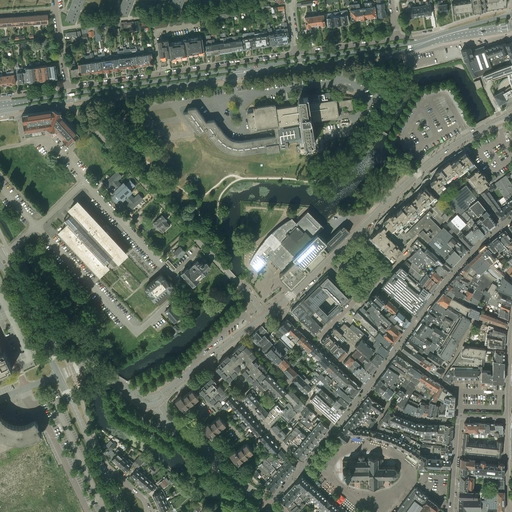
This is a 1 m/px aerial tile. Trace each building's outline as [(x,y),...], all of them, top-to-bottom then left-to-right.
[(83,1),(80,0),(72,0),(71,5),(80,8),(83,1)] [(183,0),(181,0),(172,0),(170,4),(180,8),(183,0)] [(354,0),(355,1),(358,20),(360,19),(360,20),(361,21),(364,21),(362,8),(359,8),(359,3),(357,4),(357,1),(356,0),(354,0)] [(370,2),(369,2),(368,0),(366,0),(367,0),(370,18),(376,17),(374,3),(371,3),(370,2)] [(382,0),(376,0),(377,4),(379,17),(380,17),(381,18),(382,18),(383,18),(383,17),(384,16),(385,16),(383,3),(382,0)] [(472,10),(472,11),(504,6),(506,6),(505,0),(470,0),(472,10)] [(349,5),(351,21),(358,20),(355,1),(354,2),(354,4),(349,5)] [(426,5),(422,6),(424,16),(431,15),(429,4),(429,1),(426,1),(426,5)] [(439,1),(440,1),(436,1),(437,8),(439,8),(440,14),(444,13),(444,14),(447,13),(446,4),(440,5),(439,1)] [(130,8),(121,4),(118,12),(127,16),(130,8)] [(415,7),(412,8),(411,4),(408,4),(410,19),(413,19),(413,17),(417,17),(415,7)] [(80,8),(71,5),(68,12),(78,16),(80,8)] [(424,16),(422,6),(415,7),(417,17),(424,16)] [(344,14),(340,15),(341,24),(348,23),(347,14),(347,10),(343,11),(344,14)] [(78,16),(68,12),(65,19),(75,23),(78,16)] [(340,15),(339,15),(339,12),(333,13),(335,25),(341,24),(340,15)] [(326,14),(327,17),(326,17),(328,26),(335,25),(333,13),(326,14)] [(41,24),(40,15),(31,16),(32,24),(41,24)] [(40,15),(41,24),(48,23),(47,15),(40,15)] [(24,25),(23,16),(15,17),(15,26),(24,25)] [(31,16),(23,16),(24,25),(32,24),(31,16)] [(15,17),(6,18),(7,26),(15,26),(15,17)] [(186,17),(163,21),(164,27),(166,27),(166,23),(184,20),(184,24),(187,23),(186,17)] [(287,44),(289,44),(286,22),(283,23),(284,28),(280,29),(282,43),(283,44),(283,45),(284,45),(287,45),(287,44)] [(269,29),(269,25),(267,25),(270,45),(272,45),(272,47),(276,47),(276,45),(274,30),(269,31),(269,29)] [(283,44),(282,43),(280,27),(279,27),(279,29),(274,30),(276,45),(283,44)] [(231,51),(229,37),(226,37),(225,30),(222,31),(222,32),(222,33),(225,52),(231,51)] [(71,36),(75,39),(76,45),(83,44),(82,37),(76,38),(75,32),(67,33),(67,37),(71,36)] [(237,50),(235,36),(234,32),(233,32),(233,36),(229,37),(231,51),(237,50)] [(256,47),(254,34),(253,32),(248,33),(250,48),(256,47)] [(258,33),(254,34),(256,47),(262,46),(260,32),(258,33)] [(263,32),(260,32),(262,46),(269,45),(267,32),(263,32)] [(250,48),(248,33),(242,34),(244,49),(250,48)] [(213,53),(211,39),(210,35),(204,36),(205,38),(210,38),(210,39),(208,40),(208,41),(205,41),(207,54),(213,53)] [(238,35),(235,36),(237,50),(243,49),(241,35),(238,35)] [(172,61),(175,61),(186,59),(186,57),(188,57),(187,56),(189,55),(189,57),(203,55),(203,53),(205,53),(202,36),(184,39),(185,40),(168,43),(168,39),(157,41),(160,59),(166,58),(166,57),(170,56),(170,60),(172,59),(172,61)] [(214,39),(211,39),(213,53),(219,52),(218,43),(215,44),(214,39)] [(505,43),(503,43),(498,45),(485,49),(483,46),(473,50),(471,51),(470,48),(467,49),(461,51),(464,61),(473,78),(482,75),(511,62),(511,42),(505,44),(505,43)] [(141,51),(137,52),(139,65),(140,66),(142,66),(143,66),(144,66),(144,65),(146,64),(144,51),(144,50),(143,45),(142,45),(142,48),(140,48),(141,51)] [(139,65),(137,52),(137,46),(135,46),(136,48),(130,49),(131,53),(133,67),(138,66),(137,66),(139,65)] [(133,67),(131,53),(130,49),(126,50),(125,47),(123,47),(124,52),(124,54),(126,68),(127,68),(127,67),(128,67),(128,68),(133,67)] [(148,50),(144,51),(146,64),(147,64),(147,65),(149,65),(150,64),(153,63),(153,60),(152,53),(154,53),(153,49),(148,50)] [(94,72),(92,58),(92,57),(91,53),(91,52),(90,52),(90,54),(85,55),(86,60),(88,73),(89,74),(91,74),(91,73),(92,73),(92,72),(94,72)] [(121,52),(121,54),(118,54),(118,55),(120,69),(120,68),(122,68),(123,69),(126,69),(126,68),(124,54),(124,52),(121,52)] [(113,69),(111,55),(108,56),(108,57),(105,57),(107,70),(107,71),(111,70),(113,69)] [(114,55),(111,55),(113,69),(115,69),(115,70),(120,69),(118,55),(115,56),(114,55)] [(102,58),(99,58),(101,72),(105,71),(105,70),(107,70),(105,57),(105,56),(101,57),(102,58)] [(101,72),(99,58),(96,58),(95,57),(92,58),(94,72),(96,72),(101,72)] [(88,73),(86,60),(82,60),(82,62),(78,62),(79,67),(76,68),(75,64),(72,65),(71,69),(70,69),(72,76),(84,75),(84,74),(88,73)] [(17,62),(15,62),(18,83),(24,83),(22,69),(22,67),(18,68),(17,67),(18,66),(17,62)] [(511,62),(482,75),(484,80),(506,73),(508,78),(505,79),(502,80),(500,83),(499,85),(498,88),(498,92),(493,95),(498,104),(504,101),(505,102),(507,102),(508,102),(509,102),(511,101),(511,62)] [(52,65),(47,66),(49,79),(54,79),(54,81),(57,81),(57,78),(56,74),(58,74),(57,63),(51,64),(52,65)] [(15,84),(14,74),(13,68),(10,69),(11,71),(6,72),(7,75),(8,85),(9,85),(9,86),(11,85),(12,85),(12,84),(15,84)] [(31,82),(29,68),(22,69),(24,83),(31,82)] [(474,81),(474,84),(476,90),(482,88),(479,80),(474,81)] [(189,111),(183,112),(199,134),(204,130),(203,129),(204,129),(212,140),(214,142),(215,143),(217,145),(218,146),(220,148),(222,149),(224,150),(225,151),(227,152),(228,152),(230,153),(232,153),(234,154),(235,154),(237,154),(240,154),(242,154),(244,154),(245,154),(248,153),(288,147),(287,142),(315,138),(312,121),(339,117),(337,108),(347,106),(347,110),(353,109),(351,99),(336,101),(336,99),(329,100),(328,98),(330,98),(329,92),(310,95),(311,101),(305,102),(306,103),(246,112),(249,130),(273,126),(275,136),(243,140),(241,141),(239,141),(237,141),(236,140),(235,140),(233,140),(231,139),(230,138),(229,138),(228,137),(226,136),(225,134),(224,133),(223,133),(223,132),(222,131),(218,126),(215,122),(214,120),(214,119),(213,119),(206,120),(196,107),(189,108),(188,108),(188,109),(188,110),(189,111)] [(78,139),(76,137),(78,135),(60,115),(61,112),(53,110),(22,115),(24,132),(34,131),(34,133),(40,133),(39,130),(47,129),(47,128),(47,129),(54,131),(67,145),(72,141),(73,143),(78,139)] [(338,124),(323,126),(324,141),(338,139),(338,134),(343,134),(342,127),(338,128),(338,124)] [(70,151),(78,158),(86,149),(81,144),(79,146),(76,144),(70,151)] [(464,152),(457,157),(461,162),(459,163),(461,164),(461,165),(461,166),(460,167),(458,169),(459,170),(457,171),(461,176),(465,176),(467,178),(468,177),(463,172),(465,171),(463,168),(466,166),(465,164),(467,163),(464,160),(464,155),(467,155),(464,152)] [(481,172),(467,155),(464,155),(464,160),(467,163),(465,164),(466,166),(463,168),(465,171),(463,172),(468,177),(479,192),(489,183),(484,176),(481,172)] [(433,178),(432,179),(429,181),(439,193),(461,176),(457,171),(459,170),(458,169),(460,167),(461,166),(461,165),(461,164),(459,163),(461,162),(457,157),(454,160),(450,163),(449,161),(434,173),(436,174),(434,176),(434,177),(433,178)] [(117,171),(103,184),(108,189),(114,195),(112,198),(116,202),(121,198),(122,200),(124,198),(129,203),(125,207),(129,212),(142,199),(138,194),(134,198),(130,194),(132,192),(130,190),(134,185),(130,181),(125,185),(123,183),(121,185),(117,180),(121,176),(117,171)] [(506,175),(500,180),(501,182),(509,194),(511,197),(511,198),(511,185),(507,178),(506,175)] [(501,182),(500,180),(495,183),(503,197),(511,209),(511,198),(511,197),(509,194),(501,182)] [(468,206),(477,199),(466,184),(456,192),(468,206)] [(428,242),(441,229),(440,227),(438,226),(448,216),(445,214),(447,211),(443,207),(444,206),(437,200),(436,200),(434,198),(435,197),(425,186),(415,196),(416,198),(410,204),(408,202),(407,203),(406,203),(404,204),(402,202),(380,223),(381,223),(378,226),(377,225),(373,228),(376,231),(369,238),(372,241),(371,241),(372,242),(375,244),(375,245),(376,245),(378,248),(379,248),(381,251),(381,252),(382,251),(384,254),(385,255),(385,254),(388,257),(387,258),(391,261),(392,262),(403,251),(400,249),(416,233),(419,236),(420,235),(421,237),(422,236),(428,242)] [(490,192),(487,189),(487,188),(481,193),(490,206),(501,220),(507,216),(501,208),(497,201),(494,198),(490,192)] [(468,206),(456,192),(451,196),(460,206),(464,210),(466,213),(469,216),(484,233),(485,232),(483,229),(485,227),(487,231),(488,230),(479,218),(477,216),(475,213),(468,206)] [(460,206),(451,196),(446,200),(457,213),(456,214),(461,219),(466,223),(474,232),(473,232),(479,238),(480,237),(478,236),(479,235),(477,234),(479,232),(480,233),(481,232),(483,234),(484,233),(469,216),(466,213),(464,210),(460,206)] [(511,209),(503,197),(497,201),(501,208),(507,216),(511,211),(511,209)] [(477,199),(468,206),(475,213),(477,216),(481,213),(483,215),(492,227),(496,224),(488,213),(481,203),(477,199)] [(70,210),(72,213),(81,222),(73,230),(68,224),(61,231),(61,230),(60,232),(100,274),(101,273),(107,266),(103,261),(110,254),(118,262),(125,255),(126,254),(78,202),(76,203),(77,203),(70,210)] [(249,262),(249,263),(257,271),(270,258),(273,262),(273,263),(274,262),(278,267),(278,268),(279,267),(282,271),(296,258),(303,265),(319,249),(319,248),(322,245),(325,242),(322,238),(317,233),(323,227),(307,211),(300,218),(296,222),(295,223),(294,221),(291,218),(285,222),(279,226),(274,230),(269,235),(264,240),(264,241),(263,241),(258,248),(254,254),(250,261),(249,262)] [(488,230),(492,227),(483,215),(481,213),(477,216),(479,218),(488,230)] [(456,214),(450,220),(473,244),(474,243),(473,242),(477,239),(478,239),(479,238),(473,232),(474,232),(466,223),(461,219),(456,214)] [(157,226),(158,228),(159,229),(160,228),(163,231),(170,226),(164,220),(165,219),(162,215),(153,223),(157,227),(157,226)] [(473,244),(450,220),(446,223),(469,247),(473,244)] [(282,272),(279,274),(281,276),(280,277),(285,282),(285,283),(290,288),(291,288),(296,283),(301,278),(307,272),(306,272),(306,271),(308,269),(309,269),(309,270),(315,265),(320,260),(325,255),(326,254),(325,254),(325,253),(327,251),(328,251),(328,252),(329,252),(334,247),(344,237),(349,232),(350,231),(349,231),(346,227),(345,227),(343,225),(325,242),(322,245),(319,248),(319,249),(303,265),(296,258),(282,271),(282,272)] [(441,229),(428,242),(432,246),(453,265),(461,256),(446,242),(452,236),(443,227),(441,229)] [(505,230),(500,234),(508,243),(507,243),(508,244),(511,241),(505,230)] [(500,234),(497,236),(507,248),(507,249),(510,247),(508,244),(507,243),(508,243),(500,234)] [(453,236),(452,236),(446,242),(461,256),(461,255),(460,255),(462,253),(463,254),(467,250),(453,236)] [(491,241),(490,241),(499,252),(499,251),(502,254),(507,249),(507,248),(497,236),(492,240),(492,241),(491,242),(491,241)] [(417,239),(414,243),(440,266),(447,272),(450,268),(432,252),(429,250),(417,239)] [(486,245),(485,246),(494,256),(499,252),(490,241),(490,242),(491,245),(490,245),(487,245),(486,245)] [(440,266),(414,243),(410,247),(415,251),(430,265),(429,266),(443,277),(447,272),(440,266)] [(180,246),(173,252),(179,258),(185,251),(180,246)] [(432,246),(429,250),(432,252),(450,268),(453,265),(432,246)] [(485,246),(479,251),(501,274),(504,276),(505,275),(503,273),(505,270),(507,269),(497,258),(494,256),(485,246)] [(415,251),(409,258),(431,277),(437,283),(442,278),(443,277),(429,266),(430,265),(415,251)] [(501,274),(479,251),(468,262),(491,281),(496,285),(495,288),(499,289),(499,290),(511,295),(511,292),(511,282),(504,276),(501,274)] [(431,277),(409,258),(404,262),(422,278),(430,284),(434,287),(437,283),(431,277)] [(205,263),(204,262),(203,264),(202,262),(200,263),(197,260),(193,264),(193,265),(188,269),(187,268),(181,273),(192,285),(198,280),(197,278),(202,274),(207,270),(206,270),(210,266),(206,262),(205,263)] [(404,262),(400,266),(409,274),(417,281),(431,292),(434,287),(430,284),(422,278),(404,262)] [(491,281),(468,262),(463,268),(471,273),(473,275),(472,276),(475,278),(475,279),(478,281),(489,287),(486,290),(491,293),(493,288),(494,289),(495,288),(496,285),(491,281)] [(409,274),(400,266),(395,272),(399,276),(400,275),(408,282),(407,283),(412,288),(418,293),(418,292),(426,298),(431,292),(417,281),(409,274)] [(463,268),(459,272),(478,285),(486,290),(489,287),(478,281),(475,279),(475,278),(472,276),(473,275),(471,273),(463,268)] [(399,276),(395,272),(394,271),(381,286),(412,313),(414,315),(418,310),(419,309),(418,308),(422,304),(423,304),(422,304),(426,299),(426,298),(418,292),(418,293),(412,288),(407,283),(408,282),(400,275),(399,276)] [(456,276),(455,277),(461,281),(462,281),(467,284),(469,285),(471,287),(473,287),(477,290),(490,297),(494,289),(493,288),(491,293),(486,290),(478,285),(459,272),(457,274),(458,275),(457,276),(456,275),(456,276)] [(148,293),(149,294),(154,300),(155,300),(159,305),(160,305),(172,295),(169,292),(174,288),(172,286),(173,285),(170,282),(168,283),(161,274),(145,288),(148,292),(148,293)] [(318,283),(330,295),(342,307),(351,298),(333,280),(334,280),(327,274),(326,275),(325,275),(325,276),(324,277),(323,277),(323,278),(318,283)] [(461,281),(455,277),(452,281),(459,285),(460,285),(467,290),(471,292),(473,287),(471,287),(469,285),(467,284),(462,281),(461,281)] [(459,285),(452,281),(449,284),(455,288),(465,294),(467,290),(460,285),(459,285)] [(330,295),(318,283),(316,285),(315,285),(301,299),(299,301),(290,310),(314,335),(331,318),(328,315),(327,316),(325,314),(322,317),(313,308),(325,297),(326,298),(330,295)] [(455,288),(449,284),(446,287),(454,292),(454,293),(458,296),(459,295),(463,297),(463,296),(468,299),(471,300),(473,297),(480,301),(481,300),(484,302),(485,301),(487,302),(490,297),(477,290),(473,287),(471,292),(467,290),(465,294),(455,288)] [(454,292),(446,287),(443,292),(452,297),(456,299),(463,303),(470,307),(472,307),(473,305),(468,303),(468,304),(466,303),(468,299),(463,296),(463,297),(459,295),(458,296),(454,293),(454,292)] [(494,289),(490,297),(501,302),(509,305),(511,296),(494,289)] [(372,296),(367,300),(370,303),(377,310),(379,311),(380,312),(384,308),(385,307),(383,306),(388,300),(387,299),(377,290),(372,296)] [(452,297),(443,292),(442,292),(443,293),(442,296),(440,298),(441,299),(442,300),(444,301),(448,303),(451,305),(453,306),(455,307),(455,308),(457,309),(460,310),(462,311),(463,312),(465,313),(466,311),(467,312),(468,310),(469,310),(468,311),(470,307),(463,303),(456,299),(452,297)] [(490,297),(487,302),(487,303),(500,308),(501,302),(490,297)] [(392,314),(397,309),(397,308),(388,301),(389,301),(388,300),(383,306),(385,307),(389,311),(391,314),(392,314)] [(436,309),(452,319),(453,320),(455,320),(459,314),(446,305),(445,305),(436,300),(431,306),(436,309)] [(368,301),(367,301),(375,308),(374,309),(373,309),(372,310),(369,307),(366,311),(371,315),(377,322),(380,324),(397,339),(398,336),(398,335),(401,332),(402,332),(399,329),(398,329),(387,319),(380,312),(379,311),(377,310),(370,303),(368,301)] [(509,305),(501,302),(500,308),(504,309),(504,311),(508,311),(509,305)] [(165,312),(168,316),(174,322),(181,317),(171,306),(165,312)] [(436,309),(431,306),(428,311),(438,318),(439,317),(442,319),(442,320),(450,324),(452,319),(436,309)] [(361,307),(357,312),(369,323),(378,332),(393,344),(397,339),(380,324),(377,322),(371,315),(366,311),(361,307)] [(470,307),(468,311),(467,314),(478,318),(480,313),(478,312),(479,310),(472,307),(470,307)] [(504,309),(500,308),(498,315),(507,319),(508,311),(504,311),(504,309)] [(397,309),(392,314),(393,315),(393,316),(398,320),(405,327),(406,326),(405,326),(406,326),(410,320),(404,315),(405,315),(398,310),(397,309)] [(391,314),(389,311),(385,315),(388,318),(387,319),(398,329),(399,329),(402,332),(405,327),(398,320),(393,316),(393,315),(392,314),(391,314)] [(438,318),(428,311),(425,316),(432,321),(432,320),(445,329),(446,330),(449,325),(438,319),(438,318)] [(480,313),(478,318),(506,327),(507,321),(481,311),(480,313)] [(369,323),(357,312),(354,316),(369,330),(370,331),(369,333),(371,335),(376,339),(376,340),(388,350),(393,344),(378,332),(369,323)] [(432,321),(425,316),(424,315),(421,320),(425,323),(426,322),(429,325),(432,325),(441,330),(443,331),(445,329),(432,320),(432,321)] [(448,334),(440,347),(436,353),(449,361),(453,355),(458,343),(457,344),(456,343),(457,341),(458,338),(459,339),(462,332),(463,333),(467,327),(471,321),(471,320),(470,321),(466,317),(462,315),(460,319),(458,318),(449,333),(454,336),(454,337),(448,334)] [(285,332),(293,325),(286,319),(277,327),(271,333),(272,334),(277,340),(279,338),(285,332)] [(425,323),(421,320),(421,321),(422,321),(422,322),(422,323),(421,323),(417,328),(417,329),(415,330),(415,329),(414,330),(425,337),(431,341),(435,344),(438,339),(436,338),(441,330),(432,325),(429,325),(426,322),(425,323)] [(359,336),(349,328),(344,323),(337,330),(346,338),(354,345),(357,348),(368,357),(374,349),(362,338),(359,336)] [(352,323),(349,327),(349,328),(359,336),(362,338),(374,349),(383,357),(385,355),(384,354),(385,354),(387,352),(386,351),(388,350),(376,340),(373,343),(352,323)] [(295,344),(291,340),(292,339),(299,331),(293,325),(285,332),(279,338),(291,349),(291,348),(293,350),(295,349),(294,348),(295,347),(296,348),(297,346),(295,344)] [(486,333),(505,336),(505,332),(505,331),(495,328),(488,325),(487,333),(486,333)] [(277,340),(272,334),(270,335),(270,337),(268,339),(265,336),(268,333),(262,326),(250,337),(256,343),(265,352),(272,345),(277,340)] [(327,333),(325,336),(322,340),(322,341),(322,342),(333,353),(346,338),(337,330),(334,327),(331,329),(335,333),(334,334),(332,332),(329,335),(327,333)] [(425,337),(414,330),(412,333),(423,341),(423,340),(424,342),(428,345),(430,341),(431,341),(425,337)] [(438,339),(435,344),(440,347),(448,334),(447,333),(446,333),(443,331),(441,330),(436,338),(438,339)] [(299,331),(292,339),(295,342),(296,340),(300,344),(300,343),(305,337),(299,331)] [(423,341),(412,333),(409,338),(415,342),(425,349),(428,345),(424,342),(423,340),(423,341)] [(305,337),(300,343),(307,350),(305,351),(306,353),(308,351),(308,350),(313,345),(305,337)] [(405,343),(410,347),(416,351),(422,356),(425,358),(427,355),(422,352),(425,349),(415,342),(409,338),(406,343),(405,343)] [(486,338),(485,339),(484,345),(495,346),(496,340),(485,338),(486,338)] [(504,341),(496,340),(495,346),(504,348),(504,341)] [(428,345),(425,349),(422,352),(427,355),(425,358),(433,362),(438,366),(433,373),(440,377),(444,370),(445,368),(445,367),(443,366),(439,364),(442,360),(432,353),(437,345),(430,341),(428,345)] [(215,367),(223,376),(224,375),(228,380),(239,370),(238,369),(241,366),(237,362),(238,361),(240,361),(240,364),(241,365),(244,366),(245,364),(245,361),(250,367),(248,368),(247,366),(241,371),(251,381),(252,380),(255,383),(265,373),(264,373),(267,370),(257,360),(257,361),(255,359),(253,361),(251,358),(256,354),(246,344),(245,345),(242,342),(232,351),(233,352),(229,356),(228,354),(218,364),(218,365),(215,367)] [(410,347),(405,343),(403,346),(402,347),(400,349),(418,362),(422,356),(416,351),(410,347)] [(277,363),(284,357),(280,353),(277,356),(276,355),(279,352),(277,350),(274,353),(273,352),(276,349),(272,345),(265,352),(274,361),(277,363)] [(319,350),(313,345),(308,350),(308,351),(306,353),(304,355),(301,358),(304,360),(308,356),(310,357),(311,357),(312,355),(311,355),(312,354),(313,355),(319,350)] [(357,348),(350,356),(355,360),(359,363),(371,373),(377,365),(368,357),(357,348),(354,345),(357,348)] [(484,357),(485,348),(462,345),(461,350),(459,354),(456,358),(449,369),(453,369),(478,370),(481,370),(481,366),(484,366),(484,357)] [(337,357),(344,349),(340,346),(338,348),(334,354),(337,357)] [(0,374),(12,369),(3,351),(2,351),(0,347),(0,374)] [(344,349),(337,357),(340,360),(347,352),(344,349)] [(383,357),(374,349),(368,357),(377,365),(383,357)] [(312,355),(311,357),(310,357),(312,360),(315,362),(323,354),(319,350),(313,355),(312,354),(311,355),(312,355)] [(495,351),(494,360),(504,362),(504,351),(495,350),(495,351)] [(293,361),(284,371),(292,380),(298,374),(291,368),(301,358),(304,355),(301,353),(293,361)] [(323,354),(315,362),(313,365),(316,368),(316,370),(317,370),(319,371),(320,371),(322,369),(323,370),(331,361),(323,354)] [(287,355),(281,361),(277,365),(281,368),(287,361),(286,360),(288,357),(287,355)] [(355,360),(350,356),(350,355),(343,362),(363,381),(365,382),(371,373),(359,363),(355,360)] [(393,360),(391,362),(405,371),(404,372),(405,372),(406,373),(406,372),(409,373),(409,372),(408,371),(412,365),(409,364),(405,361),(397,356),(395,356),(392,360),(393,360)] [(422,356),(418,362),(429,369),(433,362),(425,358),(422,356)] [(287,361),(281,368),(284,371),(293,361),(291,359),(288,362),(287,361)] [(503,369),(504,362),(494,360),(493,360),(492,368),(503,369)] [(336,366),(331,361),(323,370),(320,373),(322,375),(325,371),(328,374),(329,373),(336,366)] [(388,366),(394,370),(395,370),(399,373),(402,375),(403,376),(405,372),(404,372),(405,371),(391,362),(390,365),(391,366),(390,367),(388,366)] [(438,366),(433,362),(429,369),(433,373),(438,366)] [(418,379),(422,372),(412,365),(408,371),(409,372),(409,373),(406,372),(406,373),(405,372),(403,376),(405,378),(409,380),(412,383),(413,382),(422,388),(424,384),(419,381),(420,380),(418,379)] [(336,366),(329,373),(328,374),(332,379),(341,370),(336,366)] [(384,371),(382,375),(396,385),(399,387),(405,378),(403,376),(402,375),(399,373),(395,370),(394,370),(388,366),(386,369),(386,370),(385,371),(384,371)] [(503,382),(503,369),(492,368),(492,374),(492,380),(492,381),(492,382),(493,382),(502,382),(503,382)] [(453,369),(449,369),(443,379),(450,383),(453,379),(456,379),(456,378),(478,379),(478,370),(453,369)] [(320,373),(319,375),(317,377),(319,379),(323,383),(325,382),(349,403),(353,397),(349,394),(348,392),(342,387),(349,378),(341,370),(332,379),(333,380),(332,381),(326,375),(324,377),(322,375),(320,373)] [(492,380),(492,374),(490,374),(490,372),(486,372),(486,370),(481,370),(481,378),(481,380),(492,380)] [(429,377),(422,372),(418,379),(420,380),(419,381),(424,384),(429,377)] [(263,387),(272,378),(268,373),(261,380),(264,382),(261,384),(263,387)] [(298,374),(292,380),(291,380),(298,386),(306,378),(303,375),(301,377),(298,374)] [(396,385),(382,375),(382,376),(380,378),(379,378),(393,388),(396,385)] [(218,381),(216,379),(215,380),(211,376),(201,385),(202,386),(199,389),(210,401),(211,400),(212,401),(222,392),(221,391),(224,388),(219,382),(217,384),(216,383),(218,381)] [(315,376),(309,381),(301,390),(305,393),(314,384),(319,379),(317,377),(315,376)] [(424,384),(422,388),(420,391),(424,393),(426,393),(428,395),(429,393),(429,392),(431,390),(431,389),(436,382),(432,379),(429,377),(424,384)] [(276,382),(272,378),(263,387),(265,389),(268,386),(270,388),(276,382)] [(309,381),(306,378),(298,386),(301,390),(309,381)] [(352,380),(349,378),(342,387),(348,392),(349,394),(353,397),(361,388),(355,383),(356,383),(353,380),(352,380)] [(393,388),(379,378),(373,387),(388,398),(390,399),(393,395),(391,393),(394,389),(393,388)] [(409,380),(405,378),(399,387),(399,388),(395,393),(399,396),(396,399),(399,401),(397,405),(403,408),(412,394),(415,388),(413,387),(415,385),(412,383),(409,380)] [(276,382),(270,388),(272,390),(270,393),(272,395),(281,386),(276,382)] [(325,382),(323,383),(320,387),(329,395),(328,395),(333,400),(335,398),(346,407),(346,406),(348,402),(349,403),(325,382)] [(429,392),(429,393),(433,395),(435,392),(439,384),(436,382),(431,389),(431,390),(429,392)] [(435,392),(433,395),(431,399),(428,403),(428,404),(426,415),(432,415),(433,411),(435,404),(435,403),(437,398),(438,397),(442,387),(443,386),(439,384),(435,392)] [(285,391),(281,386),(272,395),(274,397),(276,395),(279,397),(285,391)] [(320,387),(318,390),(326,398),(332,404),(341,413),(346,407),(336,399),(335,398),(333,400),(328,395),(329,395),(320,387)] [(451,395),(451,392),(442,387),(438,397),(437,398),(441,400),(442,401),(446,402),(447,402),(445,409),(444,415),(450,415),(450,413),(453,414),(454,395),(451,395)] [(293,405),(300,399),(290,388),(283,395),(293,405)] [(180,396),(175,400),(184,411),(189,406),(188,405),(198,397),(192,389),(182,397),(180,396)] [(249,392),(250,393),(244,398),(248,402),(254,397),(251,395),(255,392),(252,390),(249,392)] [(313,392),(315,394),(310,399),(318,407),(334,421),(341,413),(332,404),(326,398),(318,390),(316,392),(314,391),(313,392)] [(412,394),(403,408),(403,409),(413,413),(418,414),(419,407),(417,406),(419,402),(421,399),(423,396),(419,394),(419,395),(414,392),(413,394),(412,394)] [(424,402),(422,414),(426,415),(428,404),(428,403),(431,399),(433,395),(429,393),(428,395),(425,400),(424,402)] [(227,403),(223,406),(221,408),(222,409),(220,411),(221,412),(225,409),(225,408),(228,405),(235,399),(231,395),(225,401),(227,403)] [(375,401),(368,395),(364,401),(374,409),(380,414),(384,407),(375,401)] [(254,397),(248,402),(253,407),(259,402),(254,397)] [(288,403),(286,404),(281,398),(279,400),(284,405),(280,408),(276,404),(275,404),(271,409),(269,411),(263,418),(270,426),(281,414),(288,421),(296,413),(305,404),(300,399),(293,405),(292,406),(288,403)] [(433,411),(432,415),(438,415),(438,410),(439,406),(441,400),(437,398),(435,403),(435,404),(433,411)] [(239,403),(235,399),(228,405),(225,408),(225,409),(221,412),(223,414),(227,410),(227,411),(230,407),(232,409),(239,403)] [(425,400),(421,399),(419,402),(417,406),(419,407),(418,414),(422,414),(424,402),(425,400)] [(438,410),(438,415),(444,415),(445,409),(447,402),(446,402),(442,401),(441,400),(439,406),(438,410)] [(364,401),(359,407),(366,413),(369,415),(374,409),(364,401)] [(261,406),(263,405),(260,402),(259,404),(254,409),(259,414),(264,409),(261,406)] [(237,414),(244,409),(240,404),(233,410),(237,414)] [(312,423),(313,422),(311,421),(316,415),(313,412),(307,406),(300,413),(311,423),(312,423)] [(369,415),(366,413),(359,407),(354,412),(362,418),(363,419),(363,420),(369,424),(372,427),(376,420),(372,418),(369,415)] [(244,409),(237,414),(241,419),(248,413),(244,409)] [(264,409),(259,414),(263,418),(269,411),(267,410),(266,411),(264,409)] [(389,423),(395,415),(388,410),(382,419),(379,424),(382,426),(386,427),(388,426),(388,425),(389,423)] [(354,412),(350,418),(360,426),(360,427),(361,428),(360,429),(360,436),(367,437),(370,430),(362,429),(362,428),(362,427),(362,426),(361,426),(361,425),(360,424),(363,420),(363,419),(362,418),(354,412)] [(248,413),(241,419),(245,423),(252,418),(248,413)] [(402,418),(395,415),(389,423),(398,427),(402,418)] [(215,432),(225,424),(219,416),(209,424),(207,423),(202,428),(211,438),(216,433),(215,432)] [(312,423),(324,433),(329,427),(317,417),(313,422),(312,423)] [(252,418),(245,423),(249,428),(256,422),(252,418)] [(350,418),(345,424),(352,431),(352,436),(360,436),(360,429),(361,428),(360,427),(360,426),(350,418)] [(416,424),(402,418),(398,427),(415,434),(415,433),(416,424)] [(31,438),(41,433),(36,426),(38,425),(36,421),(33,423),(27,426),(19,427),(12,426),(6,424),(0,420),(0,419),(0,453),(20,443),(20,440),(31,438)] [(369,424),(363,420),(360,424),(361,425),(361,426),(362,426),(362,427),(362,428),(362,429),(370,430),(372,427),(369,424)] [(307,436),(315,443),(319,438),(311,431),(307,428),(300,421),(298,423),(301,426),(300,428),(297,425),(295,427),(307,436)] [(260,427),(256,422),(249,428),(253,432),(260,427)] [(276,433),(281,429),(279,426),(279,425),(277,422),(271,427),(276,433)] [(319,438),(324,433),(312,423),(311,423),(307,428),(311,431),(319,438)] [(416,423),(416,424),(415,433),(419,433),(419,439),(421,439),(420,441),(423,441),(423,439),(424,433),(425,425),(425,424),(416,423)] [(478,428),(479,423),(465,423),(464,424),(463,431),(469,432),(471,432),(471,430),(475,430),(475,433),(480,434),(480,432),(478,432),(478,430),(479,430),(480,428),(478,428)] [(352,431),(345,424),(336,435),(344,442),(349,437),(351,437),(352,436),(352,431)] [(444,425),(436,425),(436,432),(444,432),(452,433),(452,424),(444,424),(444,425)] [(503,424),(494,424),(494,430),(494,432),(503,433),(503,424)] [(372,430),(370,430),(367,437),(369,438),(371,438),(374,439),(379,440),(383,441),(388,444),(391,436),(393,431),(381,427),(378,425),(375,431),(372,430)] [(424,433),(423,439),(423,441),(431,442),(431,435),(431,433),(436,433),(436,432),(436,425),(432,425),(425,425),(424,433)] [(264,431),(260,427),(253,432),(258,437),(264,431)] [(311,448),(315,443),(307,436),(295,427),(291,432),(292,432),(295,435),(311,448)] [(283,431),(281,429),(276,433),(281,439),(287,434),(284,431),(283,431)] [(469,432),(463,431),(461,452),(495,455),(500,456),(502,441),(497,440),(496,445),(468,442),(469,432)] [(287,437),(289,439),(296,444),(306,453),(311,448),(295,435),(292,432),(291,433),(290,432),(287,437)] [(436,433),(436,442),(445,443),(451,443),(452,433),(444,432),(436,432),(436,433)] [(264,443),(270,438),(265,433),(259,438),(264,443)] [(402,441),(398,448),(402,450),(406,453),(408,453),(413,445),(414,443),(415,441),(411,439),(409,443),(408,444),(406,443),(406,442),(408,438),(409,439),(410,436),(405,434),(404,437),(403,440),(402,440),(402,441)] [(392,436),(391,436),(388,444),(393,446),(398,448),(402,441),(394,437),(395,435),(393,435),(392,436)] [(270,438),(264,443),(268,448),(274,443),(270,438)] [(294,447),(296,444),(289,439),(287,442),(294,447)] [(111,451),(117,445),(114,442),(113,443),(110,441),(106,446),(108,448),(108,449),(111,451)] [(413,445),(408,453),(410,455),(414,458),(418,461),(419,461),(419,454),(419,449),(420,443),(415,441),(414,443),(413,445)] [(238,465),(239,463),(243,461),(242,460),(252,451),(246,443),(236,452),(235,450),(229,455),(238,465)] [(274,443),(268,448),(273,453),(279,448),(274,443)] [(296,444),(294,447),(291,450),(293,452),(301,459),(306,453),(296,444)] [(441,459),(440,467),(441,467),(441,469),(449,469),(449,468),(449,467),(450,467),(450,465),(450,456),(451,447),(441,446),(440,448),(440,459),(441,459)] [(115,456),(112,460),(114,461),(114,462),(115,463),(116,463),(116,464),(122,457),(123,456),(124,455),(117,449),(113,454),(115,456)] [(282,464),(290,472),(296,466),(288,458),(280,450),(276,454),(276,455),(275,456),(282,464)] [(419,461),(418,461),(418,468),(427,469),(427,467),(432,467),(440,467),(441,459),(440,459),(435,458),(435,456),(427,456),(424,455),(424,456),(419,454),(419,461)] [(290,472),(282,464),(281,465),(275,458),(275,459),(274,458),(271,455),(266,460),(285,478),(290,472)] [(342,468),(342,469),(342,471),(342,472),(342,474),(342,476),(349,476),(349,477),(349,482),(350,482),(350,481),(354,481),(354,482),(355,482),(355,480),(356,480),(358,480),(359,480),(359,482),(360,482),(360,480),(363,480),(363,481),(364,481),(364,480),(368,480),(368,486),(367,487),(368,488),(369,487),(377,486),(378,488),(379,487),(377,486),(377,485),(382,485),(383,486),(383,485),(383,484),(383,481),(384,481),(387,481),(388,481),(388,480),(388,479),(388,477),(393,477),(393,479),(394,478),(393,477),(396,475),(397,475),(398,475),(396,474),(396,471),(398,470),(397,469),(396,470),(394,467),(394,466),(393,467),(388,467),(388,465),(388,467),(383,467),(383,465),(383,462),(382,462),(382,461),(383,461),(383,459),(383,458),(382,459),(379,459),(378,459),(378,458),(379,457),(378,456),(377,458),(369,457),(368,456),(367,457),(368,458),(368,460),(364,460),(364,456),(364,455),(363,456),(362,456),(360,456),(359,456),(358,455),(357,456),(358,456),(358,460),(354,460),(354,459),(353,459),(353,460),(349,460),(349,459),(348,459),(348,460),(342,460),(342,468)] [(138,456),(133,462),(132,463),(133,464),(135,465),(140,460),(141,458),(138,456)] [(121,468),(127,461),(122,457),(116,464),(121,468)] [(258,463),(260,465),(269,473),(271,476),(279,483),(285,478),(276,470),(266,460),(263,457),(258,463)] [(473,468),(474,462),(474,460),(460,459),(460,467),(469,467),(469,468),(473,468)] [(473,468),(473,475),(473,477),(474,477),(475,477),(475,474),(504,477),(504,463),(498,462),(498,465),(485,464),(485,461),(480,460),(480,463),(474,462),(473,468)] [(127,461),(121,468),(121,469),(123,470),(124,470),(126,472),(132,465),(127,461)] [(269,473),(260,465),(258,468),(265,475),(263,477),(264,478),(269,473)] [(135,480),(141,473),(136,469),(130,476),(132,477),(132,478),(134,480),(134,479),(135,480)] [(260,473),(257,471),(256,470),(251,475),(256,478),(260,473)] [(145,477),(141,473),(135,480),(140,484),(145,477)] [(269,473),(264,478),(267,481),(264,483),(272,491),(279,483),(271,476),(269,473)] [(473,475),(459,474),(459,480),(458,480),(458,484),(459,484),(458,490),(474,491),(474,489),(473,489),(474,477),(473,477),(473,475)] [(295,483),(290,488),(297,495),(301,491),(304,494),(305,493),(307,494),(306,496),(307,497),(304,500),(306,501),(317,490),(309,483),(302,476),(295,483)] [(150,481),(145,477),(140,484),(144,488),(150,481)] [(497,511),(504,511),(504,480),(497,480),(497,489),(493,489),(493,480),(492,480),(491,489),(480,488),(480,491),(480,498),(480,502),(484,502),(487,502),(487,511),(497,511)] [(150,481),(144,488),(145,488),(144,489),(146,490),(147,490),(149,492),(155,485),(150,481)] [(432,511),(434,511),(435,511),(436,511),(441,507),(428,497),(427,497),(425,495),(422,493),(423,492),(421,490),(420,491),(417,489),(414,487),(397,511),(398,511),(397,511),(432,511)] [(290,488),(285,494),(301,509),(305,504),(302,501),(302,500),(303,500),(302,500),(305,497),(301,494),(299,496),(297,495),(290,488)] [(317,490),(306,501),(308,503),(311,506),(312,505),(322,494),(317,490)] [(155,501),(163,497),(160,491),(152,495),(154,498),(153,498),(154,500),(155,500),(155,501)] [(297,511),(301,509),(285,494),(280,499),(287,506),(290,503),(294,507),(289,511),(290,511),(297,511)] [(322,494),(312,505),(314,507),(312,509),(315,511),(327,499),(322,494)] [(163,497),(155,501),(157,506),(166,503),(163,497)] [(477,498),(458,498),(458,511),(480,511),(480,498),(477,498)] [(332,504),(327,499),(315,511),(324,511),(332,504)] [(197,501),(196,503),(195,502),(192,506),(197,511),(201,507),(200,506),(202,505),(197,501)] [(157,506),(158,507),(157,507),(158,509),(159,510),(160,511),(168,508),(166,503),(157,506)]
